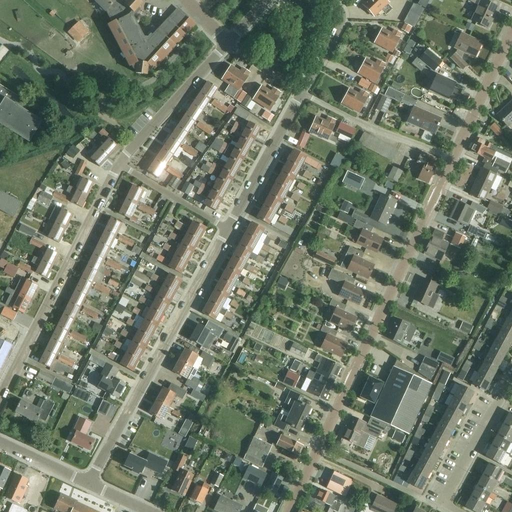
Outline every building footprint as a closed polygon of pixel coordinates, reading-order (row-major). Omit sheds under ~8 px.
[(92,0),(104,12),(107,10),(113,16),(109,18),(112,24),(109,26),(107,27),(111,32),(112,31),(120,47),(119,48),(120,54),(125,59),(125,58),(130,66),(132,70),(136,71),(135,74),(140,74),(139,75),(141,75),(145,75),(146,72),(149,72),(152,69),(159,62),(159,63),(165,60),(168,54),(167,53),(173,47),(174,48),(179,44),(177,42),(183,36),(184,36),(189,33),(187,31),(193,25),(177,10),(146,43),(148,45),(146,47),(141,46),(140,44),(142,43),(128,16),(132,12),(125,5),(118,0),(92,0)] [(133,13),(137,8),(140,5),(134,0),(129,0),(125,5),(132,12),(133,13)] [(368,0),(363,5),(373,16),(386,4),(390,0),(368,0)] [(488,28),(497,7),(481,0),(480,0),(471,20),(488,28)] [(78,22),(71,29),(78,36),(81,33),(83,35),(87,31),(78,22)] [(467,22),(464,28),(472,32),(475,26),(467,22)] [(400,30),(408,34),(412,27),(404,23),(400,30)] [(398,38),(400,34),(393,30),(391,35),(381,29),(374,43),(391,52),(399,39),(398,38)] [(474,58),(481,43),(461,34),(454,48),(457,50),(455,54),(450,59),(462,70),(466,65),(461,60),(464,53),(474,58)] [(406,46),(403,51),(409,54),(412,49),(406,46)] [(426,50),(418,60),(434,72),(442,63),(426,50)] [(390,64),(393,57),(387,54),(384,61),(390,64)] [(381,69),(384,64),(377,61),(374,65),(365,60),(358,73),(375,82),(382,69),(381,69)] [(233,99),(239,90),(247,78),(246,77),(248,73),(242,69),(240,73),(230,67),(222,80),(230,85),(225,93),(233,99)] [(436,74),(432,82),(445,88),(442,94),(464,104),(468,95),(452,87),(454,83),(436,74)] [(367,90),(370,84),(361,79),(358,85),(367,90)] [(199,94),(209,101),(216,89),(206,83),(199,94)] [(393,83),(391,87),(399,91),(401,87),(393,83)] [(376,95),(379,88),(371,84),(367,91),(376,95)] [(0,125),(2,127),(28,143),(42,122),(24,110),(28,103),(0,85),(0,125)] [(277,97),(279,93),(273,89),(270,93),(261,87),(253,100),(269,110),(278,98),(277,97)] [(240,103),(246,94),(239,90),(233,99),(240,103)] [(341,103),(358,113),(366,99),(365,99),(367,94),(361,91),(358,95),(349,90),(341,103)] [(393,90),(389,97),(413,108),(413,107),(416,101),(393,90)] [(209,101),(199,94),(191,105),(201,112),(202,112),(209,101)] [(246,95),(240,105),(246,109),(252,99),(246,95)] [(385,114),(391,100),(381,96),(375,110),(385,114)] [(217,109),(221,104),(214,100),(211,104),(217,109)] [(507,127),(511,122),(511,101),(497,116),(507,127)] [(221,104),(217,109),(224,113),(225,111),(227,109),(221,104)] [(184,116),(194,123),(200,114),(206,119),(211,123),(213,119),(202,112),(201,112),(191,105),(184,116)] [(227,109),(225,111),(230,114),(234,108),(229,105),(227,109)] [(440,118),(414,107),(413,107),(413,108),(406,123),(424,131),(420,139),(430,143),(433,135),(440,118)] [(233,114),(245,121),(248,115),(237,108),(233,114)] [(269,123),(274,116),(268,113),(264,119),(269,123)] [(176,128),(186,134),(194,123),(184,116),(176,128)] [(332,126),(334,121),(328,119),(326,123),(315,118),(309,132),(327,140),(333,126),(332,126)] [(249,123),(243,133),(238,130),(241,125),(229,119),(226,124),(232,127),(232,128),(254,140),(260,130),(249,123)] [(202,131),(206,126),(199,122),(196,127),(202,131)] [(495,123),(489,128),(498,137),(503,132),(495,123)] [(351,138),(354,131),(339,124),(336,131),(351,138)] [(206,126),(202,131),(209,136),(209,135),(213,138),(215,133),(212,131),(213,131),(206,126)] [(176,128),(169,139),(179,146),(178,147),(181,149),(184,144),(186,142),(183,140),(186,134),(176,128)] [(237,144),(249,151),(254,140),(232,128),(230,133),(235,135),(241,138),(237,144)] [(102,129),(98,133),(104,139),(108,135),(102,130),(102,129)] [(301,132),(296,145),(302,148),(306,138),(308,138),(309,135),(301,132)] [(364,147),(370,136),(364,133),(358,143),(364,147)] [(369,149),(375,139),(370,136),(364,147),(369,149)] [(212,144),(243,161),(249,151),(237,144),(235,149),(229,146),(215,138),(213,143),(212,143),(212,144)] [(99,149),(108,157),(118,147),(108,139),(99,149)] [(161,150),(172,157),(179,146),(169,139),(161,150)] [(375,139),(369,149),(375,152),(380,142),(375,139)] [(473,142),(469,151),(484,158),(482,163),(484,164),(485,165),(491,167),(499,171),(500,172),(505,174),(510,162),(497,156),(496,158),(494,157),(496,152),(494,151),(496,147),(491,145),(486,143),(484,147),(479,145),(481,141),(476,139),(474,142),(473,142)] [(380,155),(386,145),(380,142),(375,152),(380,155)] [(187,153),(191,149),(184,144),(181,149),(187,153)] [(226,165),(237,171),(243,161),(212,144),(207,151),(209,152),(211,149),(223,156),(223,157),(228,160),(226,165)] [(68,150),(76,157),(80,152),(72,145),(68,150)] [(386,158),(391,148),(386,145),(380,155),(386,158)] [(397,151),(391,148),(386,158),(392,162),(397,151)] [(108,157),(99,149),(90,159),(99,167),(108,157)] [(191,149),(187,153),(194,158),(197,153),(191,149)] [(154,161),(164,168),(172,157),(161,150),(154,161)] [(321,166),(306,157),(293,150),(287,162),(299,169),(303,162),(318,170),(321,166)] [(427,184),(438,160),(421,153),(417,162),(424,166),(418,179),(427,184)] [(336,155),(330,167),(338,171),(344,159),(341,157),(336,155)] [(80,178),(87,163),(81,160),(74,175),(80,178)] [(190,160),(186,166),(191,169),(195,163),(190,160)] [(65,161),(60,165),(63,170),(69,166),(65,161)] [(164,168),(154,161),(147,172),(157,179),(164,168)] [(280,173),(293,180),(299,169),(287,162),(280,173)] [(209,168),(206,173),(212,176),(218,166),(213,163),(210,169),(209,168)] [(481,169),(470,194),(484,201),(492,185),(497,187),(501,178),(496,176),(495,175),(497,171),(500,172),(499,171),(491,167),(485,165),(484,164),(482,169),(481,169)] [(206,173),(209,168),(203,165),(200,169),(206,173)] [(220,175),(232,181),(237,171),(226,165),(220,175)] [(172,176),(176,171),(169,166),(166,171),(172,176)] [(397,183),(402,172),(392,167),(387,178),(397,183)] [(176,171),(172,176),(174,176),(168,185),(173,189),(182,175),(176,171)] [(302,177),(310,180),(312,175),(304,171),(302,177)] [(274,184),(287,191),(293,180),(280,173),(274,184)] [(347,173),(342,183),(349,186),(354,176),(347,173)] [(215,185),(226,191),(232,181),(220,175),(215,185)] [(76,190),(87,196),(93,184),(82,178),(76,190)] [(198,189),(220,202),(226,191),(215,185),(212,191),(206,187),(195,181),(192,186),(198,189)] [(387,181),(384,187),(392,191),(395,185),(387,181)] [(187,196),(192,186),(185,182),(180,192),(187,196)] [(296,188),(303,192),(306,186),(299,183),(296,188)] [(37,188),(37,189),(42,191),(52,196),(52,197),(66,204),(69,199),(47,188),(41,184),(38,189),(37,188)] [(268,196),(281,203),(287,191),(274,184),(268,196)] [(125,200),(136,206),(139,207),(138,209),(152,216),(155,211),(141,204),(141,203),(138,202),(143,192),(132,186),(125,200)] [(87,196),(76,190),(69,187),(66,192),(74,196),(70,203),(81,208),(87,196)] [(42,191),(37,189),(32,199),(48,206),(52,197),(41,191),(42,191)] [(220,202),(198,189),(196,194),(201,196),(207,200),(203,206),(215,212),(220,202)] [(0,210),(11,217),(19,203),(0,192),(0,210)] [(290,199),(297,203),(300,198),(293,194),(290,199)] [(385,226),(396,202),(381,195),(370,219),(385,226)] [(262,207),(275,214),(281,203),(268,196),(262,207)] [(136,206),(125,200),(118,215),(129,220),(136,223),(138,219),(131,216),(136,206)] [(490,201),(486,209),(500,215),(500,214),(506,217),(509,211),(502,208),(503,207),(490,201)] [(467,228),(475,211),(456,202),(448,218),(467,228)] [(284,210),(291,214),(294,209),(286,205),(284,210)] [(343,205),(340,211),(347,214),(350,208),(343,205)] [(275,214),(262,207),(256,218),(269,225),(275,214)] [(54,224),(65,229),(72,215),(58,208),(57,211),(60,213),(54,224)] [(351,217),(364,223),(367,217),(354,211),(351,217)] [(278,221),(285,225),(288,220),(280,217),(278,221)] [(115,237),(121,225),(110,219),(104,232),(132,246),(134,242),(120,235),(118,238),(115,237)] [(356,244),(376,254),(383,239),(370,233),(372,228),(356,220),(352,227),(361,232),(359,237),(355,236),(354,236),(352,241),(352,242),(356,244)] [(184,225),(177,221),(174,226),(181,230),(184,225)] [(192,222),(186,233),(199,240),(205,229),(192,222)] [(244,235),(257,242),(264,230),(251,223),(244,235)] [(65,229),(54,224),(47,238),(58,243),(65,229)] [(35,231),(21,225),(18,231),(32,238),(35,231)] [(471,226),(468,233),(476,237),(477,236),(484,239),(487,233),(471,226)] [(448,243),(442,241),(441,240),(444,234),(435,230),(424,254),(440,261),(444,253),(448,243)] [(98,244),(109,249),(114,239),(131,247),(132,246),(104,232),(98,244)] [(178,237),(171,233),(168,237),(175,241),(178,237)] [(193,252),(199,240),(186,233),(180,245),(193,252)] [(269,233),(266,238),(273,242),(276,237),(269,233)] [(318,233),(314,240),(322,244),(325,236),(318,233)] [(455,233),(449,245),(460,250),(461,248),(466,250),(469,242),(464,240),(465,238),(455,233)] [(257,242),(244,235),(238,246),(251,253),(251,252),(257,242)] [(26,241),(29,242),(29,243),(43,251),(46,246),(31,238),(27,237),(26,241)] [(282,240),(279,246),(285,249),(288,244),(282,240)] [(92,256),(103,261),(109,249),(98,244),(92,256)] [(165,244),(162,249),(174,255),(174,256),(187,263),(193,252),(180,245),(177,250),(172,247),(171,248),(165,244)] [(263,244),(260,249),(267,253),(274,256),(276,251),(270,248),(263,244)] [(245,264),(249,257),(261,264),(264,259),(251,252),(251,253),(238,246),(232,257),(245,264)] [(346,254),(340,267),(347,270),(367,280),(374,265),(361,259),(364,254),(349,247),(346,254)] [(41,261),(52,266),(58,254),(47,249),(41,261)] [(316,251),(313,259),(322,263),(326,255),(316,251)] [(155,260),(163,264),(165,259),(158,255),(155,260)] [(92,256),(86,268),(97,273),(98,272),(101,274),(104,269),(100,267),(103,261),(92,256)] [(180,274),(187,263),(174,256),(168,267),(180,274)] [(52,266),(41,261),(34,257),(31,263),(39,267),(35,274),(46,279),(52,266)] [(226,268),(239,275),(243,268),(255,275),(258,270),(245,264),(232,257),(226,268)] [(127,258),(124,264),(129,266),(133,268),(136,263),(131,261),(127,258)] [(105,264),(119,271),(122,267),(107,260),(105,264)] [(17,267),(17,268),(31,275),(34,269),(19,262),(17,267)] [(80,280),(91,285),(97,273),(86,268),(80,280)] [(220,280),(233,286),(239,275),(226,268),(220,280)] [(338,296),(358,306),(365,291),(352,286),(355,280),(331,269),(327,278),(343,286),(338,296)] [(160,278),(152,274),(150,279),(157,283),(160,278)] [(175,293),(181,281),(168,274),(162,286),(175,293)] [(280,276),(275,287),(281,289),(286,279),(280,276)] [(19,294),(30,299),(37,285),(21,277),(19,281),(24,284),(19,294)] [(438,296),(433,294),(436,286),(447,291),(455,295),(458,288),(450,285),(432,277),(429,282),(423,279),(413,299),(427,306),(427,307),(432,309),(438,296)] [(251,282),(244,278),(242,283),(249,286),(251,282)] [(74,292),(85,297),(91,285),(80,280),(74,292)] [(110,280),(107,284),(116,289),(118,284),(110,280)] [(214,291),(227,298),(233,286),(220,280),(214,291)] [(93,288),(108,295),(109,293),(110,290),(96,283),(93,288)] [(153,289),(146,285),(144,290),(151,294),(153,289)] [(169,304),(175,293),(162,286),(156,297),(169,304)] [(30,299),(19,294),(14,291),(7,288),(5,292),(10,295),(5,305),(23,314),(30,299)] [(245,293),(238,289),(235,294),(242,298),(245,293)] [(227,298),(214,291),(208,302),(221,309),(227,298)] [(68,304),(79,309),(85,297),(74,292),(68,304)] [(147,300),(140,296),(138,301),(144,305),(147,300)] [(163,315),(169,304),(156,297),(150,308),(163,315)] [(239,304),(232,300),(229,305),(237,309),(239,304)] [(346,306),(331,300),(329,305),(336,308),(329,322),(349,332),(356,318),(343,312),(346,306)] [(501,309),(504,304),(498,301),(496,306),(501,309)] [(214,320),(218,313),(231,320),(233,315),(221,309),(208,302),(202,313),(214,320)] [(62,316),(74,321),(79,309),(68,304),(62,316)] [(511,308),(504,304),(501,309),(509,313),(506,319),(511,321),(511,308)] [(117,305),(114,311),(121,315),(124,309),(117,305)] [(81,312),(96,319),(98,314),(84,307),(81,312)] [(13,321),(16,314),(4,308),(0,315),(13,321)] [(141,312),(134,308),(132,312),(139,316),(141,312)] [(157,326),(163,315),(150,308),(144,319),(157,326)] [(57,328),(68,333),(74,321),(62,316),(57,328)] [(416,328),(394,317),(385,337),(402,345),(404,340),(410,342),(416,328)] [(135,323),(128,319),(125,324),(133,328),(135,323)] [(151,338),(157,326),(144,319),(138,331),(151,338)] [(511,335),(511,321),(506,319),(500,329),(511,335)] [(197,325),(189,340),(201,347),(207,350),(215,336),(218,338),(223,330),(208,322),(204,329),(197,325)] [(487,322),(484,327),(489,330),(490,330),(493,325),(487,322)] [(0,367),(11,346),(10,346),(17,332),(0,323),(0,367)] [(95,323),(92,329),(99,333),(102,327),(95,323)] [(463,324),(459,331),(469,336),(473,328),(463,324)] [(323,326),(322,327),(318,325),(316,329),(320,331),(327,334),(320,349),(341,358),(347,344),(335,338),(337,332),(323,326)] [(68,333),(57,328),(51,340),(62,345),(68,333)] [(106,328),(103,334),(109,338),(112,331),(106,328)] [(509,348),(511,341),(511,335),(500,329),(495,340),(509,348)] [(129,334),(122,330),(120,334),(127,338),(129,334)] [(69,337),(84,344),(86,338),(72,331),(69,337)] [(145,349),(151,338),(138,331),(132,342),(145,349)] [(233,338),(226,350),(232,353),(238,341),(233,338)] [(58,358),(73,365),(74,362),(60,355),(64,346),(62,345),(51,340),(45,351),(56,357),(56,356),(58,358)] [(503,359),(509,348),(495,340),(489,351),(503,359)] [(113,346),(121,350),(123,345),(116,341),(113,346)] [(138,360),(145,349),(132,342),(125,353),(138,360)] [(289,352),(303,359),(308,350),(293,343),(289,352)] [(256,344),(253,350),(260,353),(262,347),(256,344)] [(478,352),(481,347),(475,344),(472,349),(478,352)] [(199,358),(184,350),(178,361),(197,371),(201,364),(207,368),(212,358),(202,353),(199,358)] [(56,357),(45,351),(39,363),(50,369),(56,357)] [(497,369),(503,359),(489,351),(483,362),(497,369)] [(107,358),(114,362),(117,357),(109,353),(107,358)] [(132,371),(138,360),(125,353),(119,364),(132,371)] [(256,356),(254,362),(261,365),(264,360),(256,356)] [(317,370),(335,378),(340,367),(317,356),(314,361),(320,363),(317,370)] [(73,365),(58,358),(57,360),(72,368),(73,365)] [(439,364),(425,358),(420,369),(434,376),(439,364)] [(295,360),(290,370),(295,373),(300,363),(295,360)] [(369,377),(360,397),(361,397),(361,400),(365,401),(366,400),(373,403),(374,402),(376,403),(375,406),(370,417),(370,418),(386,425),(408,435),(432,385),(397,360),(384,386),(382,385),(383,383),(369,377)] [(178,361),(172,372),(180,376),(187,380),(185,385),(184,385),(192,389),(195,391),(199,393),(204,383),(200,381),(194,378),(194,376),(197,371),(178,361)] [(491,380),(497,369),(483,362),(477,372),(491,380)] [(103,377),(97,387),(118,399),(125,385),(114,379),(119,370),(107,364),(100,376),(103,377)] [(467,373),(469,368),(464,365),(461,370),(467,373)] [(309,371),(305,378),(306,379),(310,381),(312,382),(330,390),(335,378),(317,370),(315,374),(309,371)] [(52,384),(55,378),(40,371),(37,377),(52,384)] [(444,371),(441,377),(447,380),(450,374),(444,371)] [(300,377),(288,372),(283,384),(294,389),(300,377)] [(485,391),(491,380),(477,372),(471,383),(485,391)] [(306,379),(301,390),(303,391),(305,392),(324,401),(330,390),(312,382),(310,381),(306,379)] [(274,388),(283,392),(285,388),(276,383),(274,388)] [(467,404),(473,393),(459,385),(453,396),(467,404)] [(163,389),(156,401),(168,408),(174,397),(182,401),(186,394),(180,390),(178,389),(173,386),(170,392),(163,389)] [(440,396),(442,390),(436,387),(434,393),(440,396)] [(76,388),(72,397),(77,399),(81,391),(76,388)] [(192,389),(189,396),(195,399),(199,393),(195,391),(192,389)] [(292,407),(289,412),(305,419),(310,408),(300,403),(303,398),(290,392),(285,403),(292,407)] [(461,414),(467,404),(453,396),(447,407),(461,414)] [(20,401),(15,412),(36,423),(38,419),(44,422),(53,404),(47,401),(41,398),(36,409),(20,401)] [(100,406),(97,413),(105,417),(110,405),(102,401),(102,402),(100,406)] [(161,421),(166,413),(177,419),(180,414),(168,408),(156,401),(149,414),(161,421)] [(455,425),(461,414),(447,407),(441,418),(455,425)] [(421,422),(426,424),(432,412),(426,409),(421,422)] [(299,431),(305,419),(289,412),(287,418),(280,414),(274,426),(287,432),(289,427),(299,431)] [(503,424),(511,428),(511,414),(509,413),(503,424)] [(351,417),(341,438),(363,448),(369,435),(374,437),(376,437),(377,437),(379,436),(381,431),(383,432),(386,425),(370,418),(367,424),(351,417)] [(94,440),(84,436),(90,423),(78,418),(73,431),(76,432),(71,443),(83,449),(82,449),(87,451),(87,450),(89,451),(94,440)] [(449,436),(455,425),(441,418),(436,428),(449,436)] [(186,420),(182,427),(188,430),(192,423),(186,420)] [(197,435),(205,439),(211,428),(203,423),(197,435)] [(511,438),(511,428),(503,424),(497,435),(510,442),(511,438)] [(444,447),(449,436),(436,428),(430,439),(444,447)] [(419,440),(422,435),(416,431),(413,437),(419,440)] [(497,435),(491,446),(504,453),(510,442),(497,435)] [(280,436),(276,445),(292,453),(289,459),(295,462),(303,446),(280,436)] [(263,462),(271,446),(253,437),(245,454),(263,462)] [(188,438),(183,448),(191,452),(196,442),(188,438)] [(438,457),(444,447),(430,439),(424,450),(438,457)] [(498,464),(504,453),(491,446),(485,457),(498,464)] [(432,468),(438,457),(424,450),(418,460),(432,468)] [(129,454),(124,466),(132,470),(131,472),(138,475),(139,473),(141,474),(144,467),(155,472),(161,475),(167,462),(149,454),(147,459),(146,462),(129,454)] [(193,476),(181,470),(186,458),(178,454),(172,470),(180,473),(179,476),(172,491),(184,496),(193,476)] [(227,454),(224,460),(230,463),(233,457),(227,454)] [(409,462),(411,457),(406,454),(403,459),(409,462)] [(235,459),(233,464),(238,467),(241,462),(235,459)] [(426,479),(432,468),(418,460),(412,471),(426,479)] [(488,463),(482,474),(496,482),(502,471),(488,463)] [(248,465),(242,478),(259,487),(265,474),(248,465)] [(0,488),(2,490),(3,487),(10,472),(0,467),(0,488)] [(276,493),(283,477),(270,471),(263,488),(276,493)] [(426,479),(412,471),(406,482),(408,483),(420,490),(426,479)] [(345,498),(353,481),(334,472),(326,489),(345,498)] [(215,473),(209,484),(218,488),(223,476),(215,473)] [(16,474),(5,498),(19,504),(27,487),(25,486),(28,480),(16,474)] [(490,493),(496,482),(482,474),(476,486),(490,493)] [(395,477),(393,482),(401,486),(403,481),(395,477)] [(201,504),(209,486),(203,483),(201,488),(195,485),(188,498),(189,499),(189,501),(194,504),(196,502),(201,504)] [(496,496),(490,493),(476,486),(470,496),(484,504),(487,498),(493,501),(496,496)] [(337,511),(340,505),(338,503),(333,501),(335,496),(319,489),(314,499),(330,506),(329,508),(336,511),(337,511)] [(95,511),(60,495),(53,509),(59,511),(95,511)] [(364,503),(360,511),(392,511),(396,505),(377,496),(372,507),(364,503)] [(470,496),(464,508),(472,511),(484,511),(485,510),(487,511),(489,507),(484,504),(470,496)] [(217,511),(238,511),(242,507),(220,497),(214,510),(217,511)]
